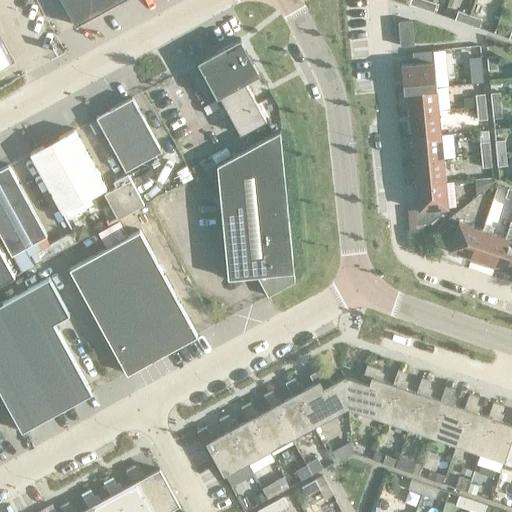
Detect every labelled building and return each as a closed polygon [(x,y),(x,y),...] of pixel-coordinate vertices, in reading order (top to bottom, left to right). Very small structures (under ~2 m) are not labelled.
[(61,0),(75,24),(118,0),(61,0)] [(436,3),(427,0),(423,0),(421,7),(433,12),(436,3)] [(457,10),(454,19),(466,23),(469,14),(457,10)] [(481,18),(469,14),(466,23),(478,27),(481,18)] [(413,44),(411,20),(398,21),(400,45),(413,44)] [(259,73),(240,38),(197,61),(216,97),(219,95),(240,133),(266,119),(245,81),(259,73)] [(0,39),(0,66),(11,60),(0,39)] [(412,51),(413,63),(401,65),(403,90),(407,89),(436,86),(432,49),(412,51)] [(496,55),(487,56),(488,69),(498,68),(496,55)] [(482,70),(481,57),(472,58),(473,71),(482,70)] [(438,110),(436,86),(407,89),(409,113),(438,110)] [(500,91),(490,92),(492,105),(501,104),(500,91)] [(485,106),(484,93),(475,94),(475,96),(476,106),(485,106)] [(161,150),(132,96),(96,116),(125,170),(161,150)] [(475,96),(461,97),(462,107),(476,106),(475,96)] [(502,117),(501,104),(492,105),(493,118),(502,117)] [(487,118),(485,106),(476,106),(477,119),(487,118)] [(440,134),(438,110),(409,113),(411,137),(440,134)] [(105,187),(73,128),(29,152),(62,211),(105,187)] [(294,281),(280,130),(217,164),(228,277),(256,275),(260,282),(262,280),(266,288),(264,289),(268,296),(294,281)] [(443,158),(440,134),(411,137),(414,161),(443,158)] [(504,139),(495,140),(496,153),(505,152),(504,139)] [(490,153),(489,141),(480,142),(481,154),(490,153)] [(507,165),(505,152),(496,153),(497,165),(507,165)] [(491,166),(490,153),(481,154),(482,167),(491,166)] [(445,182),(443,158),(414,161),(416,184),(445,182)] [(8,164),(0,168),(0,233),(11,254),(47,235),(8,164)] [(104,193),(118,218),(144,204),(127,174),(114,181),(117,186),(104,193)] [(492,177),(474,179),(475,196),(493,182),(492,177)] [(447,206),(445,182),(416,184),(418,209),(414,209),(416,223),(430,222),(442,213),(441,207),(447,206)] [(449,248),(472,256),(482,229),(458,221),(456,227),(451,225),(439,234),(452,239),(449,248)] [(511,227),(508,226),(504,237),(495,264),(511,270),(511,227)] [(139,229),(104,248),(162,354),(197,334),(139,229)] [(504,237),(482,229),(472,256),(495,264),(504,237)] [(0,282),(14,275),(0,248),(0,282)] [(162,354),(104,248),(69,268),(127,373),(162,354)] [(49,276),(0,302),(0,307),(56,411),(92,392),(53,322),(69,313),(49,276)] [(56,411),(0,307),(0,391),(21,430),(56,411)] [(381,369),(366,364),(363,375),(364,375),(362,382),(344,376),(347,406),(383,418),(395,384),(392,383),(378,378),(381,369)] [(328,377),(323,367),(309,375),(314,384),(301,391),(294,377),(285,382),(292,396),(295,394),(312,425),(347,406),(344,376),(327,385),(324,379),(328,377)] [(397,369),(392,383),(395,384),(383,418),(407,426),(419,392),(416,391),(402,387),(407,372),(397,369)] [(421,377),(416,391),(419,392),(407,426),(431,434),(442,400),(440,399),(426,395),(431,380),(421,377)] [(444,385),(440,399),(442,400),(431,434),(454,443),(466,409),(464,407),(449,403),(454,388),(444,385)] [(263,395),(270,408),(272,406),(289,437),(312,425),(295,394),(292,396),(279,403),(272,389),(263,395)] [(468,393),(464,407),(466,409),(454,443),(478,451),(490,417),(487,416),(473,411),(478,396),(468,393)] [(241,406),(248,420),(251,418),(267,449),(289,437),(272,406),(270,408),(257,415),(250,401),(241,406)] [(492,401),(487,416),(490,417),(478,451),(502,459),(511,429),(511,424),(497,419),(502,405),(492,401)] [(218,418),(226,432),(228,430),(245,461),(267,449),(251,418),(248,420),(235,427),(227,413),(218,418)] [(511,421),(511,424),(511,429),(502,459),(511,462),(511,421)] [(206,425),(199,429),(197,430),(204,444),(207,443),(224,473),(245,461),(228,430),(226,432),(213,439),(206,425)] [(349,443),(327,454),(332,463),(350,453),(349,443)] [(393,466),(396,457),(383,452),(380,462),(393,466)] [(315,457),(304,464),(310,475),(321,468),(315,457)] [(416,474),(420,463),(409,459),(405,470),(416,474)] [(125,469),(133,483),(136,481),(152,511),(160,511),(178,503),(159,468),(142,478),(135,464),(125,469)] [(304,464),(292,470),(298,481),(310,475),(304,464)] [(461,467),(460,473),(470,476),(471,470),(461,467)] [(426,477),(440,483),(443,474),(428,469),(426,477)] [(319,488),(325,498),(333,494),(322,474),(314,478),(319,488)] [(103,481),(110,495),(114,493),(123,511),(152,511),(136,481),(133,483),(120,490),(112,476),(103,481)] [(288,487),(282,476),(260,488),(266,499),(288,487)] [(319,488),(314,478),(301,486),(306,495),(319,488)] [(425,483),(411,478),(408,488),(421,492),(425,483)] [(474,493),(477,484),(468,481),(465,490),(474,493)] [(438,488),(425,483),(421,492),(435,497),(438,488)] [(81,493),(89,506),(92,505),(95,511),(123,511),(114,493),(110,495),(98,502),(90,488),(81,493)] [(265,498),(261,491),(249,497),(254,504),(265,498)] [(472,499),(458,495),(455,504),(469,509),(472,499)] [(288,505),(283,496),(270,503),(275,511),(288,505)] [(483,511),(486,504),(472,499),(469,509),(478,511),(483,511)] [(74,511),(68,500),(62,503),(59,505),(62,511),(95,511),(92,505),(89,506),(78,511),(74,511)] [(274,511),(275,511),(270,503),(257,510),(258,511),(274,511)]
